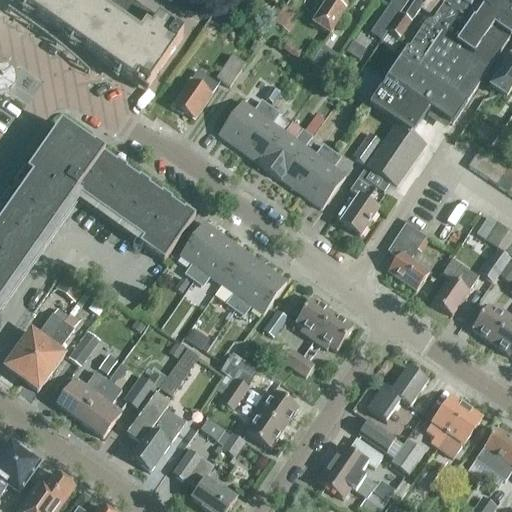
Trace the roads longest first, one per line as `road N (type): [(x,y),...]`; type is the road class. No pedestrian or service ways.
road 1 (residential): [(352,287),(57,80)]
road 2 (residential): [(352,287),(511,44)]
road 3 (residential): [(260,511),(386,320)]
road 4 (residential): [(140,511),(0,409)]
road 5 (residential): [(511,409),(386,320)]
